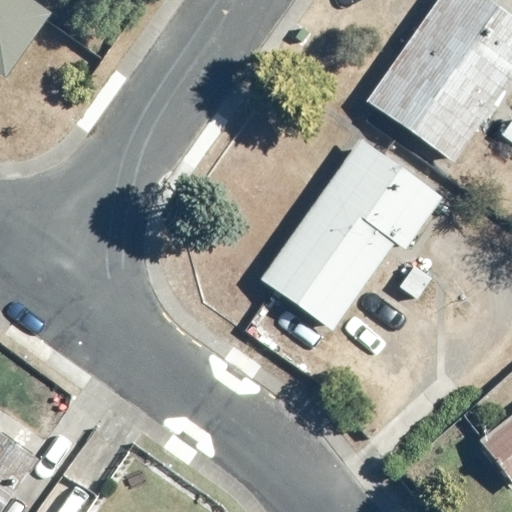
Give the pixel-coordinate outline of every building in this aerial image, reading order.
[(0,0),(0,72),(7,77),(52,13),(33,0),(0,0)] [(511,13),(492,0),(437,0),(366,101),(453,162),(511,78),(511,13)] [(360,138),(259,279),(331,330),(394,242),(405,250),(443,197),(360,138)] [(511,416),(481,441),(511,480),(511,416)] [(0,511),(2,511),(39,458),(0,431),(0,511)]
